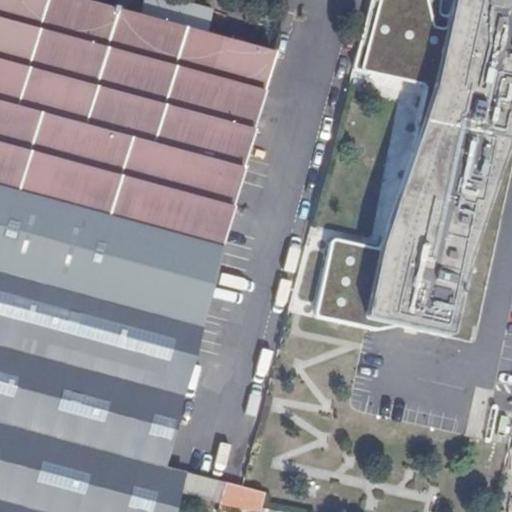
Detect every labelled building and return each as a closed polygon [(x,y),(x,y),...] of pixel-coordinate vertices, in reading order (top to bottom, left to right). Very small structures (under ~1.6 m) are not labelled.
[(164,469),(274,59),(206,41),(137,21),(56,0),(0,0),(0,511),(175,511),(181,492),(186,475),(164,469)] [(143,0),(137,21),(206,41),(213,14),(161,0),(143,0)] [(371,0),(354,68),(358,73),(424,84),(429,91),(387,232),(383,248),(377,248),(336,239),(332,241),(315,313),(318,320),(377,332),(399,328),(448,342),(450,342),(466,269),(511,132),(511,0),(458,0),(455,14),(449,16),(444,18),(441,15),(441,9),(441,0),(371,0)] [(227,484),(186,475),(181,492),(222,503),(227,484)] [(242,489),(227,484),(222,503),(256,511),(261,511),(262,510),(266,495),(242,489)] [(511,488),(504,487),(500,510),(511,511),(511,488)]
